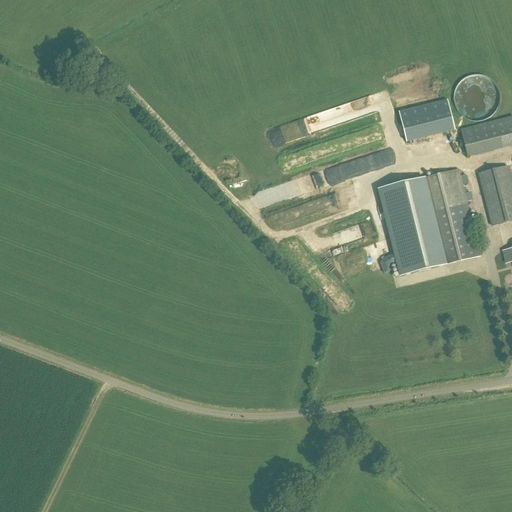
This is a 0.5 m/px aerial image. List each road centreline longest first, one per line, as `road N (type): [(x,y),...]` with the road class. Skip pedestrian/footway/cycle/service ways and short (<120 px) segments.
road 1 (unclassified): [(511,380),(277,416),(228,415),(175,404),(0,338)]
road 2 (track): [(45,511),(109,379)]
